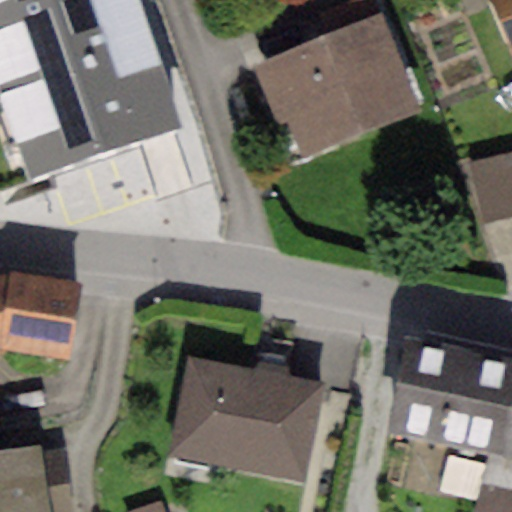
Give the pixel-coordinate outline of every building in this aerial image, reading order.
[(119,0),(0,0),(0,132),(148,84),(119,0)] [(511,0),(493,0),(511,47),(511,0)] [(381,14),(252,65),(276,128),(290,122),(303,154),(419,109),(381,14)] [(484,226),(511,219),(511,150),(468,161),(484,226)] [(0,352),(0,353),(70,359),(82,283),(12,273),(0,275),(0,352)] [(511,360),(410,340),(391,434),(486,452),(480,484),(511,489),(511,360)] [(255,370),(188,356),(168,456),(307,484),(327,385),(290,378),(288,369),(259,363),(255,370)] [(39,447),(0,452),(0,511),(72,511),(62,448),(40,452),(39,447)]
